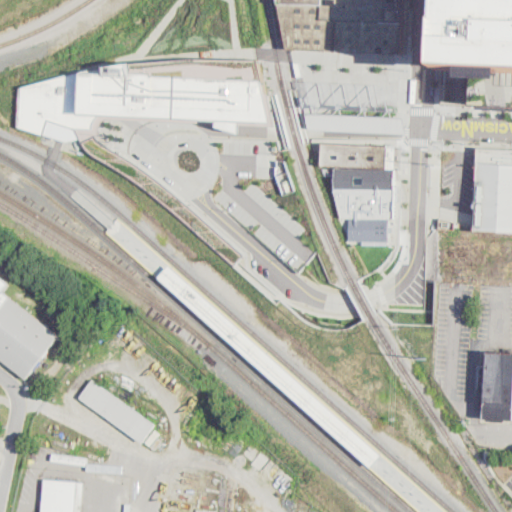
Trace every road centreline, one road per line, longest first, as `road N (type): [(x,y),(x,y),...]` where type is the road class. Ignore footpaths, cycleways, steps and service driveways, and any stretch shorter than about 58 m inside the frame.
road 1 (residential): [(191,186),(316,299),(355,302),(380,292)]
road 2 (residential): [(423,128),(414,256),(380,292)]
road 3 (tertiary): [(428,0),(423,128)]
road 4 (residential): [(7,380),(18,411),(0,501)]
